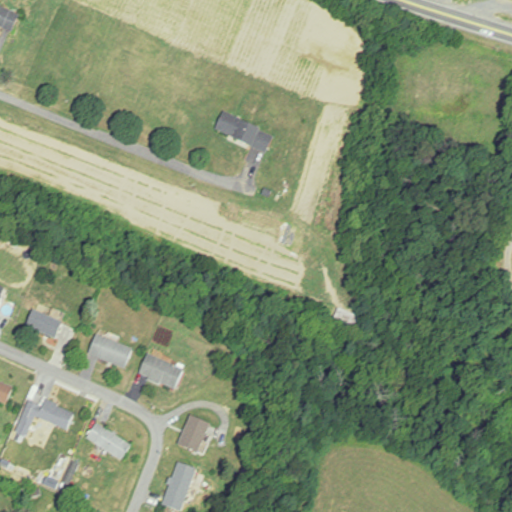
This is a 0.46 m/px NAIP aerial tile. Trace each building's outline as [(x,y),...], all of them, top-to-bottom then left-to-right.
[(21,14),(0,4),(0,24),(14,30),(21,14)] [(268,153),(276,135),(226,113),(218,131),(268,153)] [(0,285),(8,289),(0,309),(0,285)] [(335,322),(360,332),(365,318),(341,308),(335,322)] [(59,338),(65,321),(36,310),(29,328),(59,338)] [(127,370),(136,350),(100,334),(91,354),(127,370)] [(177,391),(187,369),(151,353),(141,375),(177,391)] [(0,400),(10,404),(16,387),(0,380),(0,400)] [(30,401),(18,432),(30,437),(37,417),(71,430),(77,412),(48,401),(46,407),(30,401)] [(215,425),(194,416),(180,445),(201,455),(215,425)] [(133,447),(100,424),(90,438),(124,461),(133,447)] [(165,507),(180,511),(184,511),(199,470),(180,463),(165,507)]
